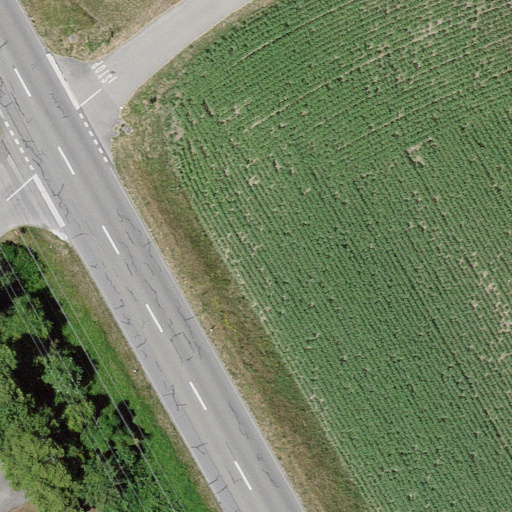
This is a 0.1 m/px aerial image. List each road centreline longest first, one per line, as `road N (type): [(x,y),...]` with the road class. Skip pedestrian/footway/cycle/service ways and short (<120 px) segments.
road 1 (secondary): [(262,511),(54,142)]
road 2 (track): [(54,142),(113,80),(224,0)]
